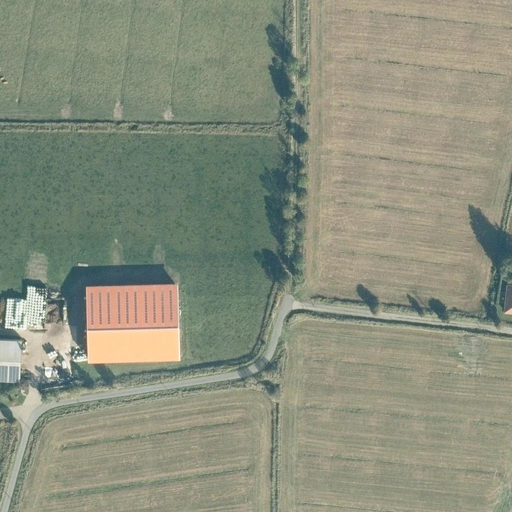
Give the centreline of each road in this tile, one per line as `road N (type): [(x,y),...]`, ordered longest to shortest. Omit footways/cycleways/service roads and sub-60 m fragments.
road 1 (unclassified): [(511,329),(287,302),(268,360),(244,372),(118,387),(35,409),(4,511)]
road 2 (track): [(287,302),(300,0)]
